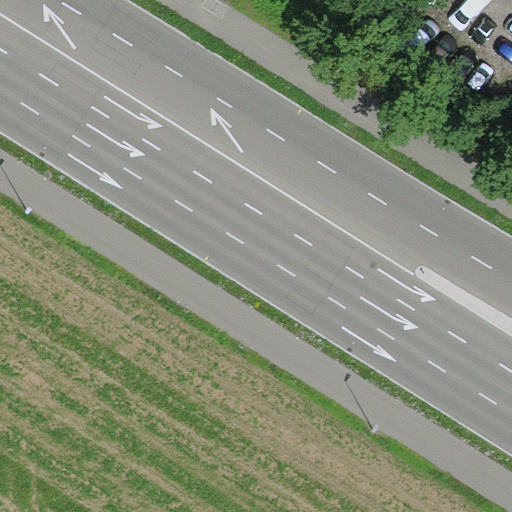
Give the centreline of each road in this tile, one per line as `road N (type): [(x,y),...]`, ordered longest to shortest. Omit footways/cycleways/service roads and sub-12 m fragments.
road 1 (primary): [(354,228),(0,12)]
road 2 (primary): [(354,228),(444,349),(511,392)]
road 3 (primary): [(511,280),(354,228)]
